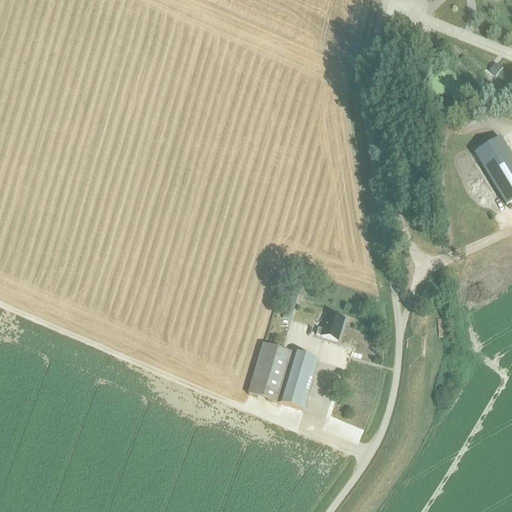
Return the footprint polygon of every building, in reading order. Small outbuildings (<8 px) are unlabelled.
[(496,65),(490,73),(496,78),(502,70),(496,65)] [(475,154),(506,206),(511,202),(511,157),(501,139),(475,154)] [(289,304),(286,303),(282,319),(291,322),(298,295),(291,293),(289,304)] [(344,320),(328,315),(323,331),(318,329),(316,336),(322,337),(321,338),(337,343),(344,320)] [(304,328),(306,320),(298,319),(297,326),(304,328)] [(309,323),(306,334),(316,337),(319,325),(309,323)] [(248,396),(303,412),(318,361),(263,345),(248,396)]
